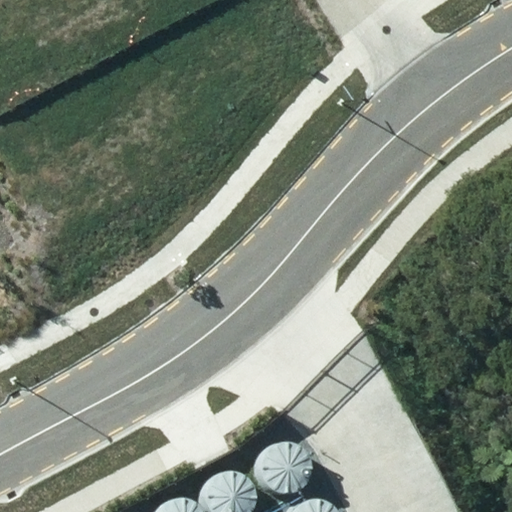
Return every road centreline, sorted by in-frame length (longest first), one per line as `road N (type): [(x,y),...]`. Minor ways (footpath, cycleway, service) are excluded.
road 1 (residential): [(0,468),(197,367),(422,135)]
road 2 (residential): [(422,135),(347,0)]
